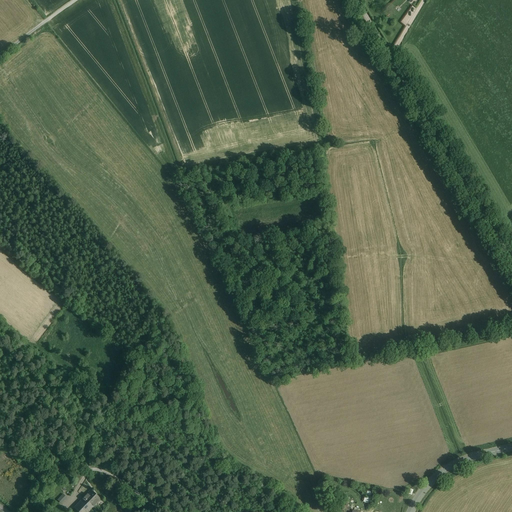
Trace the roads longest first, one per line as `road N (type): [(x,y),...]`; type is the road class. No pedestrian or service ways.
road 1 (unclassified): [(508,252),(356,0)]
road 2 (unclassified): [(511,448),(445,470),(410,511)]
